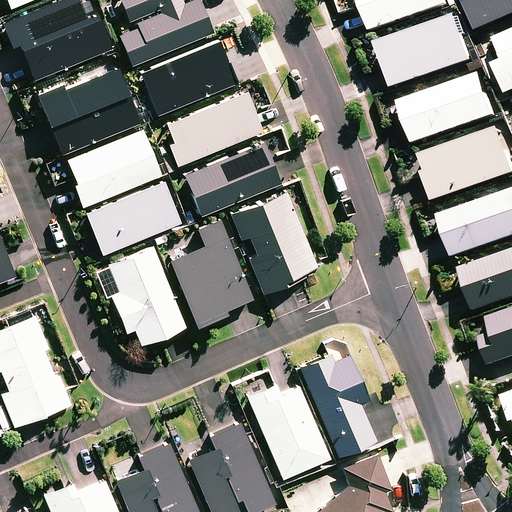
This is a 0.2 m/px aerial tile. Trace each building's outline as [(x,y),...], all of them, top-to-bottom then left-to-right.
[(84,19),(76,0),(62,0),(3,23),(13,47),(18,45),(32,81),(110,50),(96,15),(84,19)] [(31,0),(5,0),(10,9),(31,0)] [(119,0),(132,31),(119,37),(131,67),(211,34),(197,0),(119,0)] [(446,7),(443,0),(358,0),(371,34),(446,7)] [(511,0),(465,0),(467,4),(464,6),(476,34),(511,18),(511,0)] [(471,63),(455,20),(377,47),(392,91),(471,63)] [(511,94),(511,34),(495,42),(504,64),(495,68),(507,96),(511,94)] [(235,84),(218,42),(138,75),(155,117),(235,84)] [(38,93),(63,154),(139,122),(114,62),(38,93)] [(494,118),(480,76),(398,105),(413,146),(494,118)] [(262,132),(245,92),(163,125),(171,144),(167,145),(176,167),(262,132)] [(511,151),(511,144),(507,128),(408,160),(414,179),(424,176),(432,203),(511,177),(511,169),(507,154),(511,151)] [(141,131),(67,161),(74,180),(85,206),(160,176),(141,131)] [(278,185),(262,143),(183,175),(199,216),(278,185)] [(180,223),(164,182),(84,214),(101,255),(180,223)] [(511,191),(438,216),(452,260),(511,239),(511,191)] [(317,273),(285,194),(230,216),(240,241),(249,238),(255,254),(247,257),(263,295),(286,285),(317,273)] [(250,300),(218,221),(196,230),(203,248),(169,261),(196,328),(226,315),(224,311),(250,300)] [(0,282),(14,277),(0,243),(0,282)] [(184,329),(151,248),(107,266),(112,277),(102,281),(123,334),(134,330),(141,346),(184,329)] [(511,300),(511,252),(460,271),(474,313),(511,300)] [(511,311),(474,325),(489,368),(511,359),(511,311)] [(46,348),(33,317),(0,329),(0,371),(8,391),(0,394),(13,428),(69,405),(57,376),(54,377),(42,349),(46,348)] [(367,401),(347,356),(332,363),(329,356),(298,370),(337,458),(374,441),(358,405),(367,401)] [(278,396),(274,386),(247,398),(281,479),(327,459),(297,388),(278,396)] [(237,511),(233,502),(240,499),(245,511),(255,511),(273,505),(238,424),(205,438),(211,450),(186,461),(208,511),(237,511)] [(195,511),(168,445),(131,460),(137,472),(115,481),(127,511),(195,511)] [(390,511),(383,489),(387,488),(377,456),(342,468),(348,487),(317,511),(390,511)] [(114,511),(116,511),(103,482),(75,494),(71,484),(43,496),(50,511),(114,511)]
